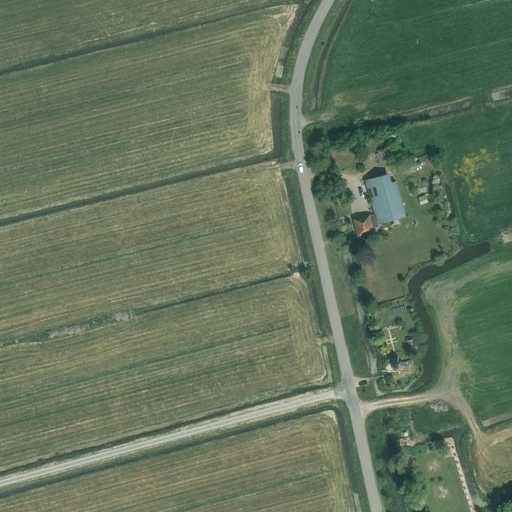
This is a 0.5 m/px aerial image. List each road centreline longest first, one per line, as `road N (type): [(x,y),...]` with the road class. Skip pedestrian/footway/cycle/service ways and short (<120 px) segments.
road 1 (tertiary): [(377,511),(295,135),(297,80),(328,0)]
road 2 (track): [(355,411),(442,398),(462,409),(478,436)]
